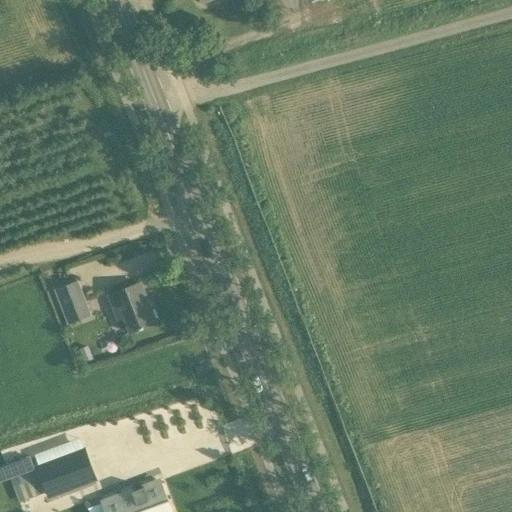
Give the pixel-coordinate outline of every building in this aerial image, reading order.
[(67,324),(91,315),(78,280),(54,289),(67,324)] [(125,318),(129,330),(156,320),(141,282),(108,295),(118,320),(125,318)] [(91,357),(87,346),(80,349),(84,360),(91,357)] [(201,364),(194,367),(197,374),(204,371),(201,364)] [(94,478),(84,450),(39,467),(49,495),(94,478)] [(0,480),(33,468),(29,456),(0,466),(0,480)] [(170,511),(159,481),(103,501),(107,511),(170,511)]
